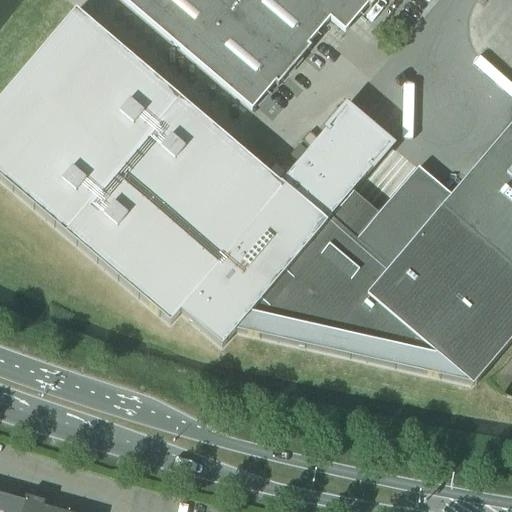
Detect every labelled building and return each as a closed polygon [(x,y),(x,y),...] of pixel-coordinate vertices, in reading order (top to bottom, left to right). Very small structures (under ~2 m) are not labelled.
[(119,0),(181,53),(220,7),(212,0),(119,0)] [(328,20),(304,0),(226,0),(220,7),(292,68),(308,49),(305,47),(327,21),(328,20)] [(369,9),(376,0),(304,0),(328,20),(327,21),(342,34),(366,7),(369,9)] [(275,87),(292,68),(220,7),(181,53),(249,112),(272,85),(275,87)] [(511,341),(511,126),(450,199),(417,171),(356,242),(329,221),(390,149),(345,110),(279,186),(74,15),(0,101),(0,184),(168,327),(179,315),(219,350),(234,334),(468,387),(471,389),(511,341)] [(307,150),(315,142),(306,134),(298,142),(307,150)] [(490,384),(488,386),(500,397),(507,389),(511,383),(511,357),(506,365),(490,384)] [(0,511),(50,511),(44,510),(46,505),(26,500),(25,505),(0,497),(0,511)]
